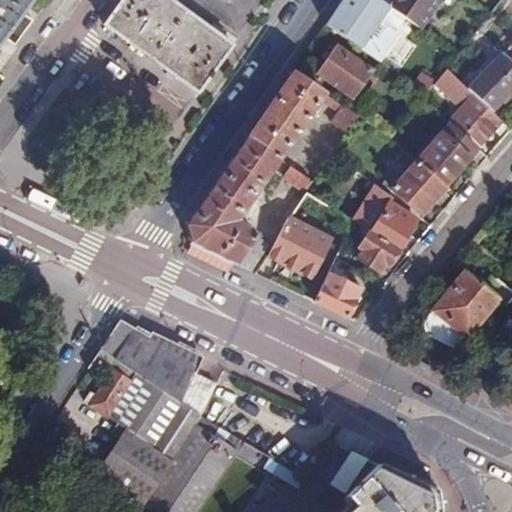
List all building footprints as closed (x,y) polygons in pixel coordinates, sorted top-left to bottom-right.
[(0,0),(0,46),(9,34),(24,14),(34,0),(0,0)] [(122,0),(104,25),(198,94),(233,45),(171,0),(122,0)] [(389,0),(385,6),(387,7),(418,30),(425,19),(439,0),(389,0)] [(439,0),(425,19),(433,25),(451,0),(439,0)] [(24,14),(9,34),(18,41),(33,20),(24,14)] [(373,70),(335,45),(325,59),(318,55),(314,62),(320,67),(315,73),(354,99),(373,70)] [(466,90),(490,111),(511,87),(511,63),(501,53),(466,90)] [(444,70),(431,85),(458,109),(452,115),(479,140),(499,119),(490,111),(466,90),(444,70)] [(293,73),(247,138),(277,158),(323,92),(293,73)] [(355,115),(327,95),(322,101),(337,112),(328,124),(342,134),(355,115)] [(448,122),(417,161),(444,185),(474,145),(453,126),(455,124),(450,119),(448,122)] [(247,138),(184,227),(190,242),(249,271),(268,242),(234,218),(277,158),(247,138)] [(287,151),(281,160),(288,164),(294,155),(287,151)] [(340,161),(329,153),(316,171),(323,176),(329,176),(340,161)] [(417,161),(414,160),(390,190),(420,216),(444,185),(417,161)] [(295,161),(291,166),(310,179),(314,174),(295,161)] [(282,179),(302,191),(310,179),(291,166),(282,179)] [(403,234),(413,222),(389,203),(369,227),(395,246),(397,242),(401,243),(406,236),(403,234)] [(272,245),(267,256),(310,277),(328,238),(285,217),(273,240),(272,245)] [(352,224),(344,241),(352,245),(346,256),(378,272),(384,263),(390,265),(396,252),(352,224)] [(493,303),(501,309),(511,295),(511,292),(488,272),(480,284),(462,271),(422,319),(426,334),(457,348),(470,333),(493,303)] [(327,275),(313,302),(347,317),(357,290),(327,275)] [(123,343),(120,347),(110,363),(178,403),(192,375),(198,360),(187,354),(183,361),(147,339),(123,343)] [(120,347),(111,348),(104,359),(110,363),(120,347)] [(110,363),(104,359),(93,375),(103,381),(94,396),(89,392),(85,397),(90,400),(87,405),(123,429),(101,463),(97,468),(154,511),(192,511),(240,442),(200,416),(178,403),(110,363)] [(511,364),(510,363),(497,388),(511,394),(511,364)] [(192,375),(178,403),(200,416),(214,386),(192,375)] [(60,433),(49,450),(89,481),(97,468),(101,463),(60,433)] [(342,493),(363,460),(347,452),(327,484),(342,493)] [(439,511),(440,504),(436,492),(431,489),(405,476),(403,479),(376,466),(343,495),(337,500),(339,506),(332,511),(439,511)]
